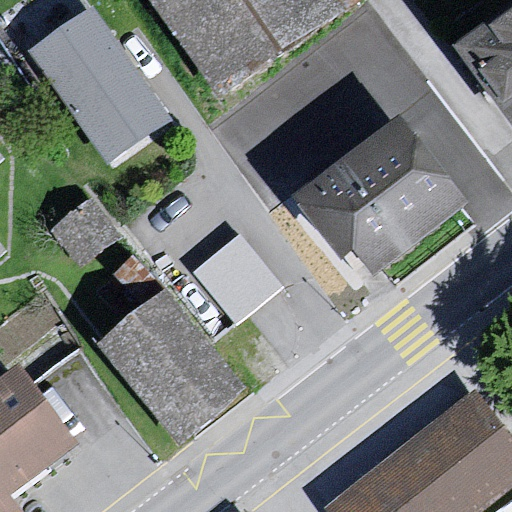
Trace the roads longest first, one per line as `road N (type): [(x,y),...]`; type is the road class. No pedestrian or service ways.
road 1 (residential): [(174,511),(511,252)]
road 2 (unknown): [(511,160),(406,34)]
